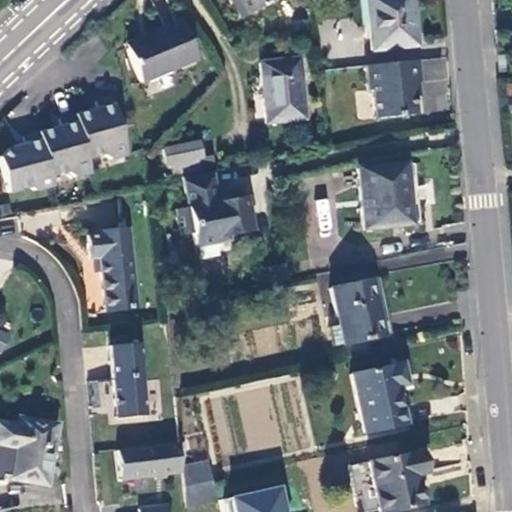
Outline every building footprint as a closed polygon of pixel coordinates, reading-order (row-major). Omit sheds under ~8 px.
[(230,0),(244,18),(249,16),(238,0),(230,0)] [(272,0),(238,0),(249,16),(272,0)] [(414,48),(409,0),(362,0),(369,52),(414,48)] [(140,83),(196,59),(180,22),(148,34),(150,40),(127,49),(140,83)] [(506,75),(503,47),(495,48),(498,75),(506,75)] [(303,121),(301,98),(300,89),(297,59),(259,63),(265,125),(303,121)] [(419,84),(416,62),(362,69),(365,93),(368,93),(373,121),(414,115),(411,85),(419,84)] [(88,112),(74,116),(86,160),(102,156),(109,161),(125,156),(109,99),(94,103),(96,112),(90,115),(88,112)] [(74,179),(89,174),(86,160),(74,116),(58,121),(60,132),(56,133),(52,130),(37,134),(49,177),(65,174),(74,179)] [(34,193),(52,187),(49,177),(37,134),(21,140),(24,149),(18,150),(14,148),(8,150),(0,156),(0,163),(8,193),(27,189),(34,193)] [(162,167),(164,180),(172,179),(171,177),(212,168),(211,157),(202,158),(198,142),(161,150),(164,166),(162,167)] [(410,164),(357,170),(362,231),(416,225),(410,164)] [(212,178),(211,172),(180,178),(181,185),(212,178)] [(216,197),(212,178),(181,185),(184,209),(174,212),(179,237),(190,235),(192,247),(217,242),(217,239),(251,232),(244,198),(223,201),(216,197)] [(317,201),(323,228),(332,226),(327,199),(317,201)] [(134,310),(126,231),(95,235),(96,237),(87,239),(89,260),(97,260),(100,280),(101,280),(104,314),(134,310)] [(283,265),(271,268),(273,282),(273,283),(286,280),(283,265)] [(378,279),(329,290),(337,326),(341,345),(384,335),(380,318),(387,317),(378,279)] [(217,322),(212,299),(181,306),(187,329),(217,322)] [(330,348),(341,345),(337,326),(326,329),(330,348)] [(143,418),(135,345),(106,348),(114,421),(143,418)] [(401,365),(348,377),(361,434),(405,425),(397,389),(405,386),(401,365)] [(45,487),(56,426),(15,420),(15,426),(0,424),(0,463),(9,465),(6,480),(45,487)] [(179,474),(176,445),(114,452),(119,482),(179,474)] [(419,452),(366,464),(376,511),(394,511),(422,505),(416,476),(424,475),(419,452)] [(207,464),(180,469),(182,489),(211,482),(207,464)] [(214,500),(211,482),(182,489),(183,507),(214,500)] [(290,511),(285,484),(215,498),(217,511),(290,511)]
